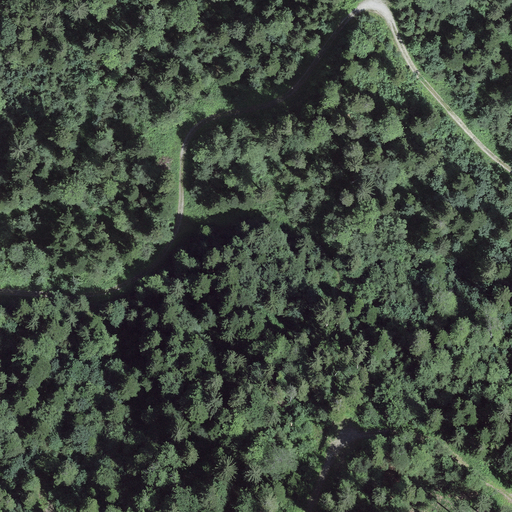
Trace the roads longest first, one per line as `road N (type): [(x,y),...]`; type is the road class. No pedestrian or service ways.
road 1 (track): [(511,170),(421,80),(382,6),(364,4),(290,93),(197,117),(185,135),(182,210),(169,249),(136,281),(78,294),(0,288)]
road 2 (track): [(511,496),(437,440),(354,433),(322,461),(304,511)]
